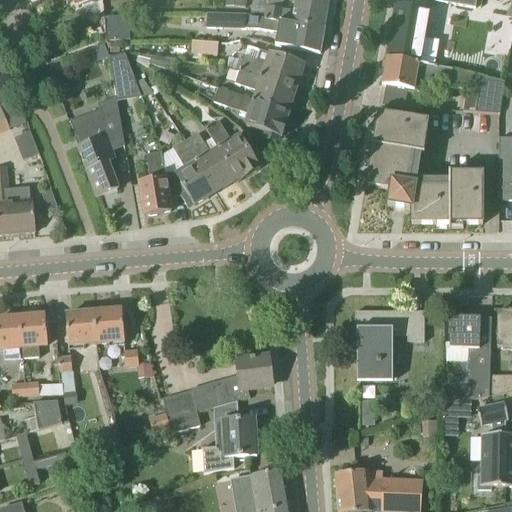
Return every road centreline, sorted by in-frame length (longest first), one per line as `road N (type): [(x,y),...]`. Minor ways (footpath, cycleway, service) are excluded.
road 1 (tertiary): [(0,274),(256,252)]
road 2 (residential): [(311,511),(292,287)]
road 3 (residential): [(304,215),(335,126),(358,0)]
road 4 (tertiary): [(329,255),(511,264)]
